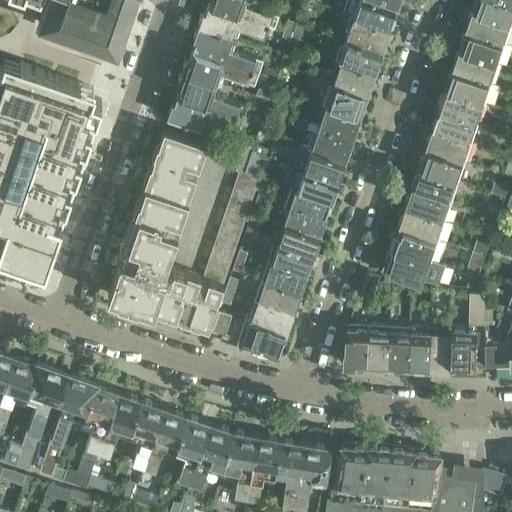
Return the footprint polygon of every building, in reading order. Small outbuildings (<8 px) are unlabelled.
[(0,0),(0,190),(7,193),(0,213),(0,247),(12,252),(25,256),(44,262),(59,220),(63,206),(69,189),(73,177),(79,160),(84,147),(89,130),(94,118),(99,101),(115,56),(28,26),(36,0),(0,0)] [(45,0),(39,20),(118,47),(133,0),(45,0)] [(207,0),(208,1),(268,22),(274,24),(279,12),(272,9),(245,0),(207,0)] [(345,0),(342,10),(353,14),(391,27),(393,21),(391,18),(396,4),(384,0),(345,0)] [(511,0),(476,0),(474,7),(473,7),(509,19),(511,20),(511,0)] [(201,12),(199,17),(201,21),(200,24),(233,35),(237,23),(264,32),(270,34),(274,24),(268,22),(208,1),(204,11),(201,12)] [(467,26),(467,27),(502,39),(505,40),(511,20),(509,19),(473,7),(471,8),(469,13),(471,17),(467,26)] [(298,12),(296,18),(307,21),(309,15),(298,12)] [(353,14),(346,36),(381,48),(383,43),(386,42),(388,35),(386,32),(387,29),(391,28),(391,27),(353,14)] [(284,28),(292,30),(295,20),(287,17),(284,28)] [(295,18),(295,20),(292,30),(289,39),(288,41),(297,44),(305,21),(295,18)] [(196,35),(192,46),(252,67),(259,69),(263,57),(257,54),(229,45),(233,35),(200,24),(199,25),(196,26),(194,32),(196,35)] [(461,46),(460,47),(496,59),(498,60),(505,40),(502,39),(467,27),(464,28),(462,33),(464,36),(461,46)] [(289,39),(292,30),(284,28),(281,37),(289,39)] [(346,36),(339,57),(341,58),(376,70),(378,65),(376,62),(381,48),(346,36)] [(185,57),(184,63),(185,66),(184,69),(217,80),(221,68),(248,78),(255,80),(259,69),(252,67),(192,46),(189,56),(185,57)] [(454,66),(453,66),(489,79),(492,80),(498,60),(496,59),(460,47),(457,48),(456,53),(457,56),(454,66)] [(318,65),(314,74),(333,80),(366,92),(368,87),(371,85),(373,79),(372,76),(372,73),(376,71),(376,70),(341,58),(336,72),(318,65)] [(262,71),(276,75),(278,69),(264,65),(262,71)] [(446,83),(445,85),(482,98),(485,99),(492,80),(489,79),(453,66),(451,68),(449,73),(450,76),(448,83),(446,83)] [(180,80),(177,91),(243,114),(248,102),(241,100),(214,91),(217,80),(184,69),(184,70),(180,72),(179,77),(180,80)] [(314,74),(312,82),(331,88),(326,102),(361,114),(363,109),(361,105),(366,92),(333,80),(314,74)] [(255,93),(268,98),(271,91),(273,84),(265,81),(263,88),(257,86),(255,93)] [(442,94),(439,105),(476,118),(479,119),(485,99),(482,98),(445,85),(443,87),(442,92),(442,94)] [(170,111),(169,114),(202,125),(206,113),(233,123),(239,125),(243,114),(177,91),(173,101),(170,102),(168,108),(170,111)] [(322,115),(319,124),(351,135),(353,130),(357,128),(358,123),(357,119),(358,117),(361,115),(361,114),(326,102),(322,115)] [(434,120),(433,123),(434,124),(434,125),(469,137),(472,138),(479,119),(476,118),(439,105),(437,111),(435,113),(433,118),(434,120)] [(300,117),(297,125),(316,131),(312,145),(344,156),(351,135),(319,124),(300,117)] [(146,180),(121,252),(108,289),(154,305),(154,306),(163,309),(164,308),(181,314),(180,315),(199,322),(200,320),(209,324),(223,281),(203,274),(187,268),(173,263),(172,265),(165,263),(208,140),(164,125),(159,142),(157,142),(154,152),(155,153),(152,163),(151,163),(146,180)] [(428,140),(427,145),(462,157),(465,158),(472,138),(469,137),(434,125),(432,130),(429,132),(427,137),(428,140)] [(232,146),(252,153),(253,148),(255,142),(235,135),(232,146)] [(301,141),(294,162),(304,166),(337,176),(344,156),(312,145),(301,141)] [(267,147),(255,142),(253,148),(265,153),(267,147)] [(421,160),(420,165),(455,177),(458,178),(465,158),(462,157),(427,145),(425,150),(422,152),(420,157),(421,160)] [(239,160),(248,163),(252,153),(232,146),(228,156),(239,160)] [(258,173),(265,153),(253,148),(246,169),(258,173)] [(239,169),(238,173),(258,180),(260,174),(246,169),(248,163),(239,160),(236,168),(239,169)] [(290,163),(285,181),(296,185),(297,185),(297,187),(330,198),(330,196),(334,195),(336,189),(334,186),(337,176),(304,166),(294,162),(293,163),(290,163)] [(415,179),(413,185),(449,197),(451,198),(458,178),(455,177),(420,165),(418,170),(415,171),(413,176),(415,179)] [(238,173),(234,182),(255,189),(256,187),(258,180),(238,173)] [(271,178),(260,174),(256,187),(259,188),(255,201),(265,204),(269,191),(266,190),(271,178)] [(491,189),(505,194),(509,184),(494,179),(491,189)] [(234,182),(231,191),(252,198),(255,189),(234,182)] [(285,217),(285,218),(319,229),(326,209),(330,208),(332,202),(330,199),(330,198),(297,187),(297,185),(296,185),(285,217)] [(408,199),(406,204),(442,216),(445,217),(449,206),(451,198),(449,197),(413,185),(411,190),(408,191),(406,196),(408,199)] [(231,191),(228,201),(248,208),(252,198),(231,191)] [(228,201),(225,210),(245,217),(248,208),(228,201)] [(485,209),(490,211),(499,213),(501,205),(488,201),(485,209)] [(401,211),(399,216),(401,219),(400,220),(401,221),(400,223),(435,236),(438,237),(445,217),(442,216),(406,204),(404,209),(401,211)] [(225,210),(221,221),(241,228),(245,217),(225,210)] [(484,231),(492,233),(499,213),(490,211),(484,231)] [(246,227),(254,230),(258,217),(250,214),(246,227)] [(277,229),(275,237),(278,238),(295,244),(313,249),(315,242),(318,241),(320,234),(319,232),(319,229),(285,218),(281,217),(277,229)] [(221,221),(217,232),(238,239),(241,228),(221,221)] [(392,238),(391,241),(393,242),(393,244),(431,257),(438,237),(435,236),(400,223),(399,227),(396,226),(395,229),(393,231),(391,236),(392,238)] [(241,240),(250,243),(254,230),(245,227),(241,240)] [(473,249),(486,253),(492,233),(484,231),(480,229),(473,249)] [(217,232),(214,242),(234,249),(238,239),(217,232)] [(274,237),(268,257),(271,258),(306,270),(307,267),(309,266),(311,260),(310,257),(313,249),(295,244),(278,238),(275,237),(274,237)] [(214,242),(210,253),(231,260),(234,249),(214,242)] [(389,255),(385,264),(421,277),(439,283),(440,281),(446,263),(431,257),(393,244),(392,245),(389,247),(387,252),(389,255)] [(511,250),(511,247),(502,244),(499,254),(510,257),(511,250)] [(239,248),(233,267),(242,270),(248,251),(239,248)] [(466,268),(470,270),(479,273),(486,253),(473,249),(472,249),(466,268)] [(210,253),(207,264),(227,271),(231,260),(210,253)] [(268,257),(261,276),(264,277),(299,289),(300,287),(303,286),(305,280),(303,277),(306,270),(271,258),(268,257)] [(207,264),(203,274),(223,281),(227,271),(207,264)] [(368,269),(361,288),(373,289),(381,273),(368,269)] [(475,287),(479,273),(470,270),(466,284),(475,287)] [(226,286),(235,289),(239,276),(230,273),(226,286)] [(392,288),(393,276),(385,274),(384,287),(392,288)] [(261,276),(255,297),(258,298),(292,310),(295,301),(298,300),(300,293),(299,291),(299,289),(264,277),(261,276)] [(403,279),(393,276),(392,288),(402,288),(403,279)] [(235,289),(226,286),(222,298),(231,301),(235,289)] [(451,324),(449,364),(452,367),(459,367),(462,365),(476,365),(477,336),(477,325),(477,320),(478,320),(485,321),(485,290),(469,289),(468,324),(451,323),(451,324)] [(255,297),(249,314),(250,315),(252,315),(257,317),(284,327),(284,326),(287,327),(287,326),(289,325),(292,319),(290,316),(292,310),(258,298),(255,297)] [(494,301),(485,300),(485,320),(495,319),(494,301)] [(219,305),(212,326),(225,331),(233,310),(219,305)] [(239,335),(238,338),(252,343),(253,342),(253,341),(278,348),(284,333),(285,333),(286,330),(287,327),(284,326),(284,327),(257,317),(252,315),(250,315),(249,314),(246,314),(239,335)] [(501,342),(485,343),(485,364),(510,364),(510,365),(511,364),(511,317),(511,320),(507,332),(511,333),(511,351),(509,352),(509,353),(501,353),(501,342)] [(340,348),(340,361),(352,362),(355,365),(361,365),(364,363),(365,363),(368,323),(368,320),(349,319),(349,322),(347,322),(347,333),(343,333),(343,340),(342,348),(340,348)] [(368,323),(365,363),(366,363),(368,366),(375,366),(378,364),(386,364),(389,324),(389,321),(368,320),(368,323)] [(389,324),(386,364),(394,364),(396,367),(402,367),(405,365),(408,365),(410,325),(410,322),(389,321),(389,324)] [(410,325),(408,365),(429,367),(431,326),(431,323),(410,322),(410,325)] [(431,326),(429,367),(435,367),(438,370),(444,370),(447,368),(449,368),(449,364),(451,324),(431,323),(431,326)] [(0,393),(6,378),(14,354),(4,350),(2,347),(0,346),(0,393)] [(6,378),(0,393),(0,412),(7,415),(15,390),(25,394),(28,385),(36,361),(14,354),(6,378)] [(11,438),(4,457),(28,465),(39,431),(52,394),(58,396),(67,370),(37,360),(36,361),(28,385),(25,394),(37,398),(28,427),(22,441),(11,438)] [(51,435),(39,468),(63,476),(66,465),(56,461),(73,411),(84,415),(87,405),(95,382),(96,380),(72,372),(67,370),(58,396),(63,398),(51,435)] [(66,465),(63,476),(84,483),(85,482),(89,470),(92,462),(98,447),(110,413),(118,390),(95,382),(87,405),(84,415),(95,419),(87,443),(78,469),(66,465)] [(110,413),(98,447),(99,447),(110,451),(118,426),(129,430),(133,421),(141,398),(138,397),(137,394),(132,392),(129,394),(118,390),(110,413)] [(133,421),(129,430),(140,434),(132,459),(144,462),(156,429),(164,406),(152,402),(151,399),(146,397),(143,399),(141,398),(133,421)] [(156,429),(144,462),(154,466),(156,467),(164,442),(175,446),(178,437),(187,414),(184,413),(183,410),(178,408),(175,410),(164,406),(156,429)] [(178,437),(175,446),(186,450),(178,474),(180,475),(177,485),(186,488),(190,478),(201,445),(209,421),(199,418),(197,415),(192,413),(190,415),(187,414),(178,437)] [(190,478),(186,488),(196,491),(199,481),(202,482),(207,469),(221,474),(224,462),(226,454),(232,429),(230,429),(229,425),(224,424),(221,425),(209,421),(201,445),(190,478)] [(226,454),(224,462),(239,465),(235,491),(233,501),(245,503),(256,433),(245,431),(243,429),(238,428),(235,430),(232,429),(226,454)] [(256,433),(245,503),(254,505),(255,494),(259,495),(263,470),(275,472),(281,437),(278,437),(276,434),(271,433),(268,435),(256,433)] [(281,437),(275,472),(286,474),(282,499),(284,499),(283,510),(293,511),(295,501),(305,441),(293,439),(292,437),(286,436),(284,438),(281,437)] [(337,454),(334,475),(338,476),(337,480),(336,484),(360,486),(391,489),(433,493),(433,491),(436,491),(437,486),(438,486),(440,476),(441,464),(439,464),(441,451),(439,451),(440,449),(397,445),(366,442),(344,440),(343,442),(341,442),(339,454),(337,454)] [(293,511),(305,511),(307,503),(311,477),(323,480),(324,480),(330,445),(326,445),(324,442),(319,441),(316,443),(305,441),(295,501),(293,511)] [(329,479),(324,511),(483,511),(484,511),(484,503),(484,488),(484,477),(479,476),(481,462),(461,460),(460,460),(458,473),(458,478),(440,476),(438,486),(437,486),(436,491),(433,491),(433,493),(391,489),(360,486),(336,484),(337,480),(329,479)] [(89,470),(85,482),(109,490),(113,478),(97,473),(100,465),(92,462),(89,470)] [(483,465),(484,477),(484,488),(500,493),(506,473),(483,465)] [(30,491),(36,475),(26,472),(21,488),(30,491)] [(123,493),(132,496),(135,487),(137,480),(128,477),(123,493)] [(49,480),(46,490),(55,494),(59,483),(49,480)] [(95,494),(72,487),(69,497),(91,504),(95,494)] [(135,487),(132,496),(153,503),(156,494),(135,487)] [(182,501),(178,510),(183,511),(190,511),(197,492),(196,491),(186,488),(182,501)] [(174,498),(170,510),(177,511),(178,510),(182,501),(174,498)]
